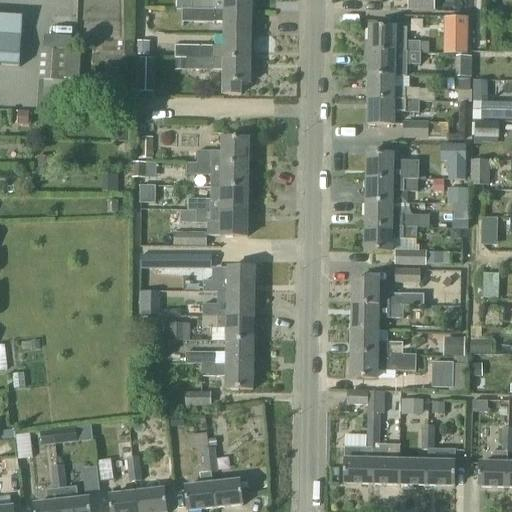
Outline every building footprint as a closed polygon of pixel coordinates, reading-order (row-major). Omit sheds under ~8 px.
[(182,12),(223,13),(250,13),(250,0),(223,0),(224,1),(199,0),(191,0),(190,11),(182,10),(182,12)] [(407,0),(407,13),(434,13),(434,0),(407,0)] [(250,37),(250,13),(223,13),(182,12),(182,24),(213,24),(223,25),(223,37),(250,37)] [(0,68),(18,69),(21,19),(0,18),(0,68)] [(464,20),(443,20),(443,56),(464,56),(464,20)] [(282,25),(255,24),(255,40),(282,41),(282,25)] [(369,29),(368,54),(419,55),(419,44),(405,44),(405,30),(395,30),(395,29),(369,29)] [(250,37),(223,37),(223,49),(222,61),(249,61),(250,37)] [(174,48),(174,60),(212,61),(213,49),(174,48)] [(63,83),(64,81),(65,55),(65,53),(40,52),(38,82),(63,83)] [(418,66),(419,55),(368,54),(368,78),(394,78),(403,78),(404,66),(418,66)] [(65,55),(64,81),(79,82),(80,55),(65,55)] [(131,60),(130,93),(152,94),(153,60),(131,60)] [(222,61),(212,61),(174,60),(185,60),(185,72),(222,73),(222,96),(239,97),(239,86),(249,86),(249,61),(222,61)] [(477,93),(475,72),(464,73),(465,93),(477,93)] [(394,91),(394,78),(368,78),(367,101),(417,102),(418,90),(399,91),(394,91)] [(122,81),(96,80),(96,93),(122,93),(122,81)] [(417,114),(417,102),(367,101),(367,126),(393,127),(393,114),(399,114),(417,114)] [(511,106),(481,106),(480,122),(511,122),(511,106)] [(427,140),(427,126),(403,125),(403,139),(427,140)] [(139,140),(139,161),(151,162),(151,140),(139,140)] [(197,166),(248,167),(248,143),(222,142),(221,155),(197,154),(197,166)] [(440,147),(440,149),(440,163),(448,163),(448,182),(464,182),(465,147),(440,147)] [(366,157),(366,181),(416,182),(416,170),(393,170),(393,157),(366,157)] [(470,163),(469,187),(488,187),(488,163),(470,163)] [(145,181),(146,165),(132,165),(132,180),(145,181)] [(186,177),(196,178),(211,178),(210,190),(247,191),(248,167),(197,166),(186,166),(186,177)] [(36,169),(35,169),(35,182),(48,183),(49,169),(36,169)] [(416,182),(366,181),(365,206),(392,206),(392,194),(399,194),(416,194),(416,182)] [(433,182),(417,182),(416,194),(432,195),(433,182)] [(139,189),(139,204),(154,204),(154,189),(139,189)] [(187,202),(187,214),(247,215),(247,191),(210,190),(210,202),(187,202)] [(467,191),(447,191),(447,205),(467,205),(467,191)] [(365,206),(365,229),(415,230),(428,230),(428,218),(415,218),(399,219),(392,219),(392,206),(365,206)] [(247,215),(187,214),(187,222),(196,222),(196,226),(206,226),(206,238),(220,239),(246,239),(247,215)] [(415,230),(365,229),(364,254),(391,254),(391,242),(399,242),(415,242),(415,230)] [(205,249),(205,237),(173,237),(173,248),(205,249)] [(430,246),(431,258),(451,257),(451,245),(430,246)] [(395,267),(399,267),(424,266),(424,254),(399,254),(395,254),(395,267)] [(164,270),(196,271),(216,271),(217,259),(164,258),(164,270)] [(202,296),(227,296),(227,295),(253,295),(254,271),(227,271),(227,284),(202,284),(202,296)] [(394,285),(399,286),(418,286),(418,273),(399,273),(394,273),(394,285)] [(482,276),(481,300),(497,300),(497,276),(482,276)] [(352,284),(351,309),(402,310),(423,310),(423,298),(412,298),(399,297),(378,297),(378,284),(352,284)] [(202,308),(201,319),(253,320),(253,295),(227,295),(227,296),(227,309),(216,309),(216,308),(202,308)] [(402,310),(351,309),(351,332),(377,333),(378,321),(402,321),(402,310)] [(226,333),(226,343),(253,344),(253,320),(201,319),(201,332),(226,333)] [(164,326),(164,344),(185,344),(185,327),(164,326)] [(351,332),(350,357),(401,357),(401,346),(377,345),(377,333),(351,332)] [(443,341),(443,359),(463,360),(463,341),(443,341)] [(469,342),(468,356),(490,357),(491,343),(469,342)] [(184,367),(201,367),(252,368),(253,344),(226,343),(226,356),(185,355),(184,367)] [(350,357),(350,381),(377,381),(377,374),(394,374),(415,375),(415,358),(401,357),(350,357)] [(450,390),(451,366),(431,366),(431,390),(450,390)] [(252,368),(201,367),(201,380),(226,380),(225,392),(252,392),(252,368)] [(209,408),(209,395),(184,394),(184,407),(209,408)] [(368,417),(367,427),(378,427),(379,417),(383,417),(384,395),(368,394),(368,417)] [(401,405),(401,419),(421,420),(422,406),(401,405)] [(367,439),(378,439),(378,427),(367,427),(367,439)] [(422,441),(432,441),(433,429),(422,429),(422,441)] [(55,447),(76,445),(74,430),(53,432),(55,447)] [(511,431),(502,431),(501,443),(511,443),(511,431)] [(55,447),(53,432),(38,434),(40,449),(55,447)] [(205,436),(187,438),(189,451),(202,450),(202,452),(206,452),(205,436)] [(222,439),(212,441),(216,461),(237,457),(235,446),(224,448),(222,439)] [(372,451),(377,451),(378,439),(367,439),(366,450),(366,451),(372,451)] [(432,441),(422,441),(421,453),(432,453),(432,441)] [(511,443),(501,443),(501,455),(506,455),(511,454),(511,443)] [(344,463),(343,487),(371,487),(372,451),(366,451),(366,450),(344,450),(344,463)] [(90,461),(92,483),(107,482),(106,470),(119,469),(118,451),(103,451),(103,460),(90,461)] [(202,452),(204,464),(215,463),(213,451),(206,452),(202,452)] [(372,451),(371,487),(398,488),(399,464),(385,464),(385,452),(377,452),(377,451),(372,451)] [(506,467),(506,455),(501,455),(492,455),(492,466),(478,466),(478,490),(505,490),(506,467)] [(128,473),(139,472),(137,460),(132,460),(127,461),(128,473)] [(216,475),(215,463),(204,464),(205,475),(205,476),(210,475),(216,475)] [(399,464),(398,488),(426,489),(426,465),(399,464)] [(426,465),(426,489),(454,489),(454,466),(426,465)] [(52,469),(53,481),(64,480),(62,468),(52,469)] [(139,472),(128,473),(129,485),(140,484),(139,472)] [(197,476),(199,489),(184,491),(186,511),(207,511),(215,511),(212,487),(210,475),(205,476),(205,475),(197,476)] [(65,492),(64,480),(53,481),(54,493),(59,493),(65,492)] [(212,487),(215,511),(242,508),(239,484),(212,487)] [(89,511),(88,502),(77,503),(76,491),(65,492),(59,493),(61,511),(89,511)] [(46,494),(47,506),(33,508),(33,511),(61,511),(59,493),(54,493),(46,494)] [(166,511),(164,493),(136,496),(138,511),(166,511)] [(138,511),(136,496),(109,499),(110,511),(138,511)]
